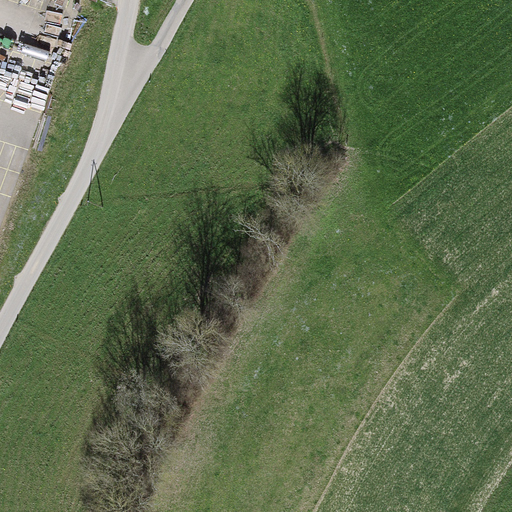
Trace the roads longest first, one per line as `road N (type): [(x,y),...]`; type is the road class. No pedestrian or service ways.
road 1 (unclassified): [(100,139),(0,328)]
road 2 (unclassified): [(186,0),(100,139)]
road 3 (unclassified): [(131,0),(100,139)]
